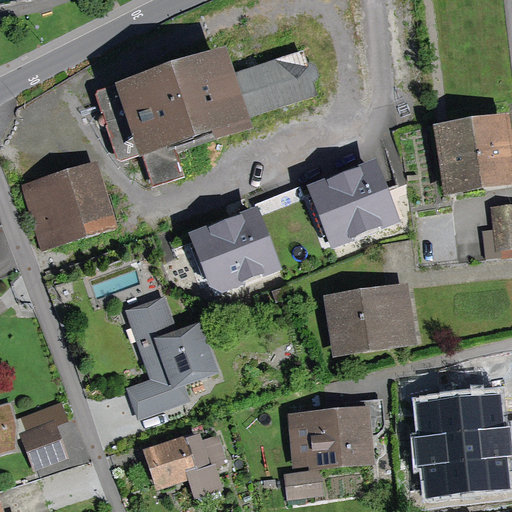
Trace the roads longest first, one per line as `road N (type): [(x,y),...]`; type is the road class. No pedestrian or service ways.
road 1 (residential): [(0,191),(115,511)]
road 2 (residential): [(179,0),(0,88)]
